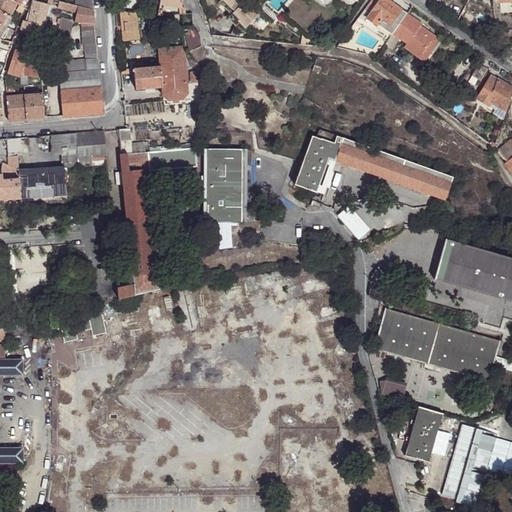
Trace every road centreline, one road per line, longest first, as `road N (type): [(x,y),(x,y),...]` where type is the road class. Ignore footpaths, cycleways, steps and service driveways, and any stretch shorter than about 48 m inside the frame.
road 1 (unclassified): [(102,0),(110,120),(6,132)]
road 2 (unclassified): [(6,132),(1,79),(24,11)]
